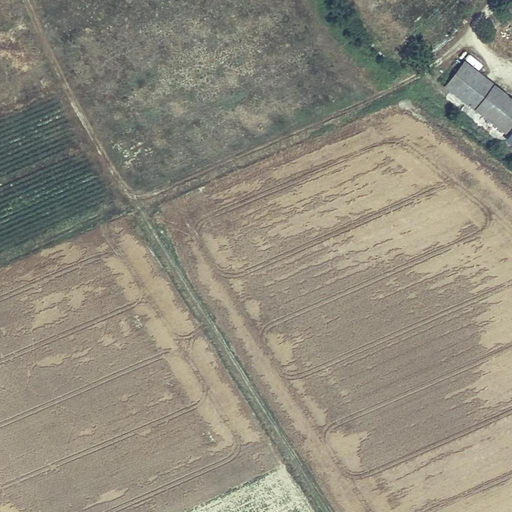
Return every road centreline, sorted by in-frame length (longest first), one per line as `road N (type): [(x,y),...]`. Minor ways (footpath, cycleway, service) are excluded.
road 1 (track): [(327,511),(110,174),(24,0)]
road 2 (track): [(0,259),(296,133),(438,60)]
